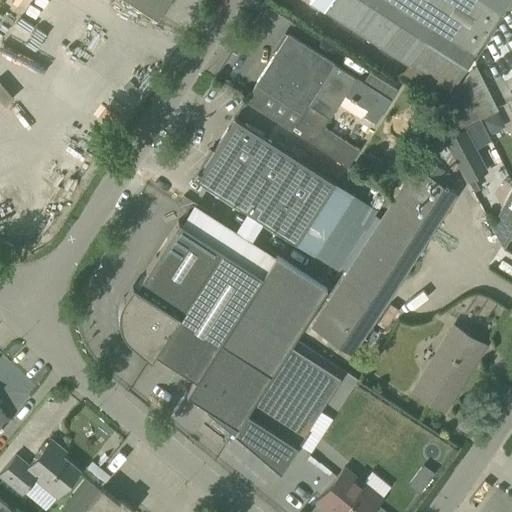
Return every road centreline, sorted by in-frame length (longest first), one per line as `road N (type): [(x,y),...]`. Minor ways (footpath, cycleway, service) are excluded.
road 1 (unclassified): [(29,289),(220,0)]
road 2 (unclassified): [(267,511),(152,418),(29,289)]
road 3 (unclassified): [(419,511),(511,389)]
